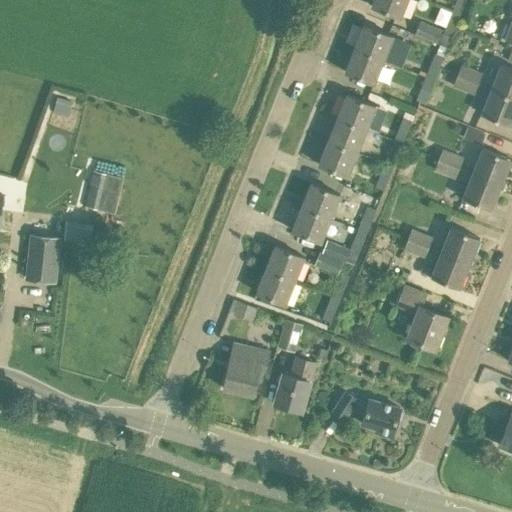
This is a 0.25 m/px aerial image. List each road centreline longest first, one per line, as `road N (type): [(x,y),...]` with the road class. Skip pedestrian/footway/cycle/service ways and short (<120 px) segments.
road 1 (residential): [(326,0),(159,426)]
road 2 (residential): [(413,500),(511,248)]
road 3 (tertiary): [(413,500),(159,426)]
road 4 (tertiary): [(159,426),(63,401),(0,374)]
